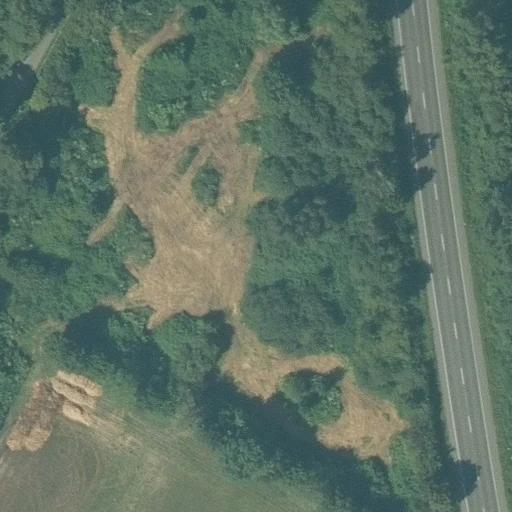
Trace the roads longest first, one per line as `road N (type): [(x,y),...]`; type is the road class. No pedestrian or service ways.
road 1 (primary): [(484,511),(412,0)]
road 2 (residential): [(57,0),(0,112)]
